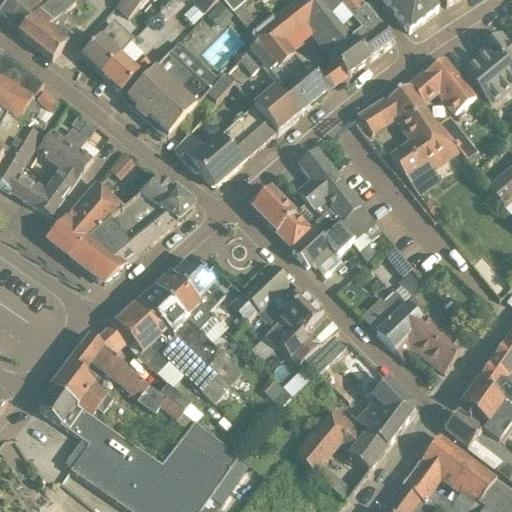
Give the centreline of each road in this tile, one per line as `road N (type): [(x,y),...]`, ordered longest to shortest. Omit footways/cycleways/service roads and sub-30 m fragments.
road 1 (residential): [(429,415),(213,214)]
road 2 (residential): [(213,214),(0,45)]
road 3 (residential): [(213,214),(412,54)]
road 4 (residential): [(87,315),(117,307),(213,214)]
road 5 (residential): [(429,415),(511,305)]
